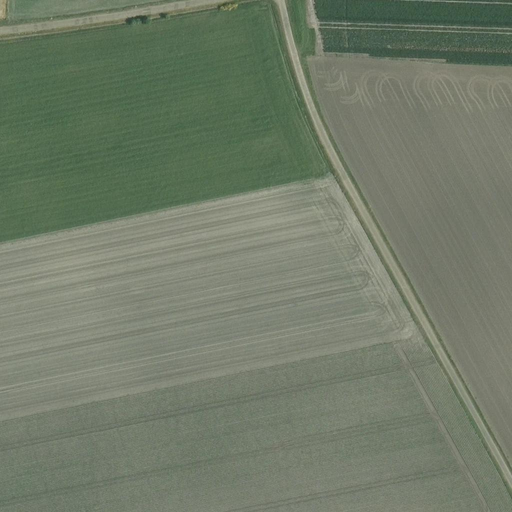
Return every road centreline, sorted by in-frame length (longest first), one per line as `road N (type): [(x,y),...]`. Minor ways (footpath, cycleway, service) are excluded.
road 1 (unclassified): [(511,483),(329,152),(279,0)]
road 2 (unclassified): [(0,30),(211,0)]
